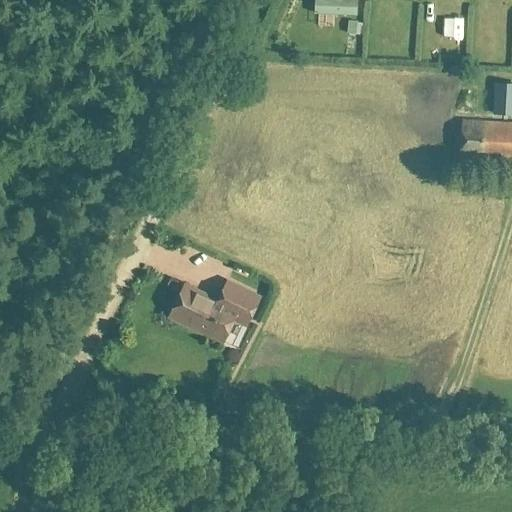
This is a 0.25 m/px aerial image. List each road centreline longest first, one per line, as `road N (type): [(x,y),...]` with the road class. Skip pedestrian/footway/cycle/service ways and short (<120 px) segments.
road 1 (track): [(53,427),(118,408),(388,415),(430,409),(459,374),(511,233)]
road 2 (track): [(261,0),(53,427)]
road 3 (track): [(39,0),(0,116)]
